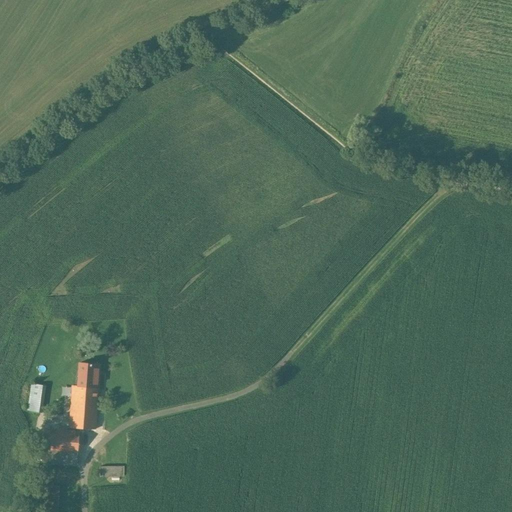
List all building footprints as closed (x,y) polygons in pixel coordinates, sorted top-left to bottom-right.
[(99,365),(79,363),(78,386),(72,386),(72,396),(97,398),(98,393),(97,393),(98,376),(99,372),(99,365)] [(32,384),(28,411),(41,413),(45,386),(32,384)] [(97,398),(72,396),(69,428),(95,430),(97,398)] [(79,432),(44,429),(42,458),(41,458),(41,460),(42,460),(42,463),(76,466),(76,465),(78,466),(78,464),(76,464),(79,432)] [(124,467),(100,467),(100,476),(124,476),(124,467)] [(58,511),(59,487),(36,486),(35,511),(58,511)]
